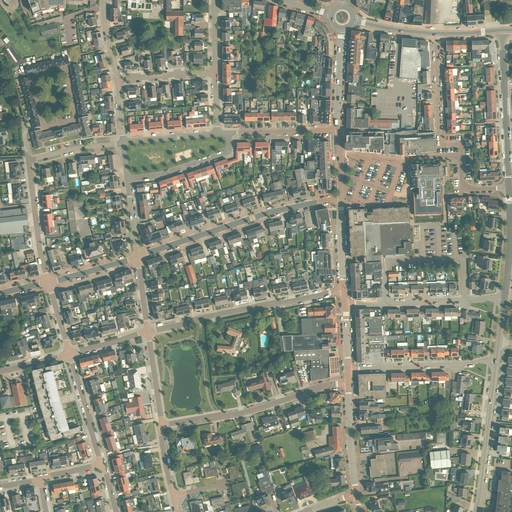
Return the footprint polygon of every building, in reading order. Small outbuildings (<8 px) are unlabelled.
[(28,0),(34,14),(35,14),(39,13),(44,11),(46,10),(48,10),(50,9),(52,9),(54,9),(56,9),(58,9),(60,8),(62,8),(65,9),(66,3),(65,0),(28,0)] [(65,0),(66,3),(69,3),(69,1),(84,2),(84,0),(90,1),(90,9),(96,7),(96,1),(97,1),(96,0),(65,0)] [(128,0),(128,2),(128,11),(131,11),(131,9),(151,10),(152,4),(145,3),(145,0),(128,0)] [(166,0),(167,22),(174,22),(174,36),(184,36),(184,29),(184,26),(184,22),(184,21),(184,16),(183,16),(183,11),(171,12),(171,2),(173,2),(172,0),(166,0)] [(239,18),(242,18),(241,0),(222,0),(222,4),(222,11),(223,11),(227,11),(228,14),(239,13),(239,18)] [(241,0),(242,18),(242,26),(242,29),(245,29),(245,26),(246,26),(246,17),(244,17),(244,14),(246,14),(246,13),(250,13),(250,5),(249,5),(248,0),(241,0)] [(365,0),(356,0),(357,4),(356,4),(358,8),(366,4),(365,0)] [(369,16),(370,11),(371,5),(370,5),(371,0),(367,0),(366,4),(358,8),(369,16)] [(422,26),(423,0),(420,0),(417,0),(415,0),(414,8),(413,24),(413,25),(422,26)] [(436,0),(431,0),(426,0),(425,24),(434,25),(435,20),(434,20),(436,0)] [(497,6),(511,4),(511,0),(483,0),(484,11),(491,10),(491,12),(498,11),(497,6)] [(265,3),(254,1),(253,6),(253,16),(258,17),(258,14),(263,14),(265,3)] [(393,10),(391,10),(393,4),(388,3),(384,21),(391,22),(393,14),(391,13),(393,13),(393,10)] [(111,9),(111,16),(119,16),(119,8),(122,8),(122,4),(115,4),(115,9),(111,9)] [(278,7),(270,6),(268,19),(264,18),(264,26),(265,26),(275,27),(278,7)] [(414,8),(404,7),(397,6),(394,23),(402,24),(403,16),(411,17),(410,24),(413,24),(414,8)] [(491,10),(484,11),(485,15),(478,15),(478,8),(475,8),(476,16),(477,26),(485,26),(485,23),(492,23),(491,12),(491,10)] [(286,10),(283,10),(280,9),(277,25),(282,26),(282,22),(285,22),(286,10)] [(477,26),(476,16),(473,16),(473,13),(466,13),(467,27),(477,26)] [(301,30),(305,16),(297,14),(295,22),(293,28),(293,29),(300,31),(301,30)] [(33,29),(63,21),(61,16),(31,25),(33,29)] [(111,22),(115,22),(115,25),(121,25),(121,23),(122,23),(122,16),(119,16),(111,16),(111,22)] [(91,27),(97,25),(96,17),(89,19),(91,27)] [(312,36),(317,20),(308,17),(305,27),(306,27),(304,34),(302,40),(302,41),(307,42),(307,41),(312,42),(311,46),(312,46),(312,38),(312,36)] [(222,29),(230,29),(230,22),(234,22),(234,18),(235,18),(224,18),(224,21),(222,21),(222,29)] [(323,35),(330,33),(325,26),(317,20),(312,36),(312,38),(312,46),(318,46),(318,41),(318,37),(323,35)] [(43,37),(58,33),(56,24),(40,28),(43,37)] [(191,26),(184,26),(184,29),(190,29),(191,31),(192,31),(192,37),(197,37),(203,37),(204,37),(204,34),(203,34),(203,31),(200,31),(200,28),(195,28),(195,26),(191,26)] [(118,41),(126,39),(125,35),(129,34),(128,29),(121,31),(121,33),(116,34),(118,41)] [(102,39),(100,32),(98,33),(97,30),(86,32),(88,41),(94,40),(102,39)] [(2,63),(7,61),(10,69),(26,63),(11,42),(8,37),(7,38),(3,32),(0,33),(0,49),(3,53),(0,53),(0,54),(1,60),(2,63)] [(365,41),(365,33),(353,32),(352,33),(351,40),(365,41)] [(226,45),(232,44),(231,40),(230,41),(230,33),(222,34),(222,41),(225,41),(226,45)] [(312,51),(312,54),(312,55),(317,55),(323,55),(324,43),(333,43),(330,33),(323,35),(318,37),(318,41),(318,46),(318,51),(315,51),(315,52),(312,51)] [(371,48),(372,33),(365,33),(365,41),(364,49),(363,57),(363,58),(376,60),(377,49),(371,48)] [(381,35),(380,45),(379,53),(382,53),(382,55),(380,55),(380,58),(385,58),(385,56),(388,56),(388,53),(389,53),(389,51),(390,43),(389,43),(390,35),(381,35)] [(101,46),(103,46),(102,39),(94,40),(96,50),(102,49),(101,46)] [(416,41),(416,40),(402,39),(399,79),(418,80),(418,68),(417,49),(417,41),(416,41)] [(351,48),(364,49),(365,41),(351,40),(351,48)] [(417,41),(417,49),(419,49),(419,50),(422,50),(422,52),(418,52),(417,49),(418,68),(420,68),(427,67),(430,67),(429,52),(427,52),(427,50),(428,42),(420,41),(417,41)] [(477,63),(482,63),(481,41),(472,42),(473,68),(477,68),(477,63)] [(482,63),(494,62),(493,45),(493,44),(489,41),(481,41),(482,63)] [(203,43),(198,43),(195,43),(194,43),(194,46),(195,46),(195,47),(190,47),(191,51),(195,50),(195,51),(199,51),(199,50),(203,50),(203,46),(203,44),(203,43)] [(323,55),(333,56),(333,43),(324,43),(323,55)] [(223,54),(231,54),(231,47),(232,47),(232,44),(226,45),(226,47),(222,47),(223,54)] [(123,55),(129,53),(128,50),(132,49),(131,45),(124,47),(124,48),(121,49),(123,55)] [(167,59),(166,48),(166,45),(161,46),(162,55),(160,55),(159,55),(156,56),(156,63),(158,63),(158,67),(162,67),(162,68),(164,67),(165,67),(164,59),(167,59)] [(350,56),(363,57),(364,49),(351,48),(350,56)] [(97,53),(98,56),(95,57),(96,63),(99,63),(107,61),(105,54),(102,55),(101,51),(97,53)] [(181,65),(180,56),(176,57),(176,51),(168,52),(169,61),(172,60),(173,66),(181,65)] [(323,55),(317,55),(312,55),(311,66),(319,67),(324,67),(332,68),(333,59),(323,59),(323,55)] [(62,58),(64,65),(70,64),(68,56),(62,58)] [(152,68),(152,63),(151,56),(147,57),(147,60),(144,61),(144,57),(140,57),(141,62),(141,64),(144,64),(145,69),(146,69),(148,69),(148,68),(152,68)] [(362,66),(363,58),(363,57),(350,56),(350,65),(362,66)] [(102,70),(108,68),(107,61),(99,63),(100,66),(93,68),(94,75),(102,73),(102,70)] [(231,71),(242,71),(242,62),(236,63),(236,68),(231,68),(231,71)] [(33,73),(31,65),(25,67),(27,74),(33,73)] [(362,76),(362,66),(350,65),(349,75),(362,76)] [(486,75),(494,75),(494,68),(493,68),(493,65),(487,65),(487,68),(486,68),(486,75)] [(331,75),(332,68),(324,67),(319,67),(318,78),(330,79),(330,74),(331,75)] [(423,72),(423,78),(430,78),(430,71),(427,72),(427,67),(420,68),(421,72),(423,72)] [(110,75),(103,76),(102,73),(94,75),(95,79),(102,78),(103,82),(107,82),(107,83),(111,82),(110,75)] [(348,86),(361,87),(362,76),(349,75),(348,86)] [(488,85),(489,85),(494,85),(493,82),(495,82),(494,75),(486,75),(483,76),(483,83),(488,82),(488,85)] [(21,79),(22,86),(30,84),(28,77),(21,79)] [(331,83),(330,83),(330,79),(318,78),(313,78),(313,81),(315,81),(315,82),(319,83),(319,85),(322,85),(322,89),(330,90),(331,83)] [(427,89),(427,84),(431,84),(430,78),(423,78),(423,84),(418,85),(418,90),(427,89)] [(197,88),(197,91),(207,91),(207,85),(205,85),(205,81),(200,81),(200,82),(195,82),(196,89),(197,88)] [(107,89),(112,88),(111,82),(107,83),(107,82),(103,82),(103,83),(99,83),(100,88),(100,91),(95,91),(95,94),(99,94),(105,93),(105,90),(108,90),(107,89)] [(22,86),(24,92),(31,90),(30,84),(22,86)] [(184,92),(184,88),(183,88),(182,84),(179,84),(178,84),(177,84),(176,84),(175,84),(176,93),(180,93),(180,96),(184,96),(184,92)] [(170,97),(169,85),(166,85),(165,85),(164,85),(163,86),(162,86),(163,88),(159,88),(160,94),(166,94),(167,98),(170,97)] [(150,93),(147,93),(147,98),(147,101),(151,101),(151,99),(157,98),(156,89),(155,86),(149,87),(150,93)] [(365,87),(361,87),(348,86),(348,94),(365,95),(365,87)] [(137,91),(139,90),(139,87),(132,88),(128,89),(129,95),(137,94),(137,91)] [(487,98),(495,98),(495,91),(494,91),(494,88),(487,88),(487,91),(486,91),(487,98)] [(330,90),(322,89),(315,89),(314,100),(330,101),(330,90)] [(431,93),(427,93),(427,89),(418,90),(418,94),(424,94),(424,100),(431,99),(431,93)] [(24,92),(25,98),(33,96),(31,90),(24,92)] [(113,96),(108,97),(106,97),(105,93),(99,94),(100,94),(100,98),(102,98),(102,101),(101,101),(101,104),(106,103),(106,104),(114,103),(113,96)] [(364,98),(365,95),(348,94),(347,102),(355,103),(355,97),(364,98)] [(200,106),(200,103),(205,103),(205,102),(208,102),(208,95),(200,95),(201,99),(197,99),(197,103),(194,103),(194,107),(200,106)] [(234,104),(238,104),(242,104),(242,95),(234,95),(234,104)] [(25,98),(27,104),(34,102),(33,96),(25,98)] [(330,106),(330,101),(314,100),(311,100),(311,105),(310,114),(310,117),(310,123),(316,123),(320,123),(329,124),(330,106)] [(142,101),(141,102),(137,102),(132,102),(132,103),(129,103),(129,107),(129,109),(130,109),(130,110),(136,109),(136,111),(141,111),(141,105),(142,105),(142,101)] [(424,112),(432,111),(432,105),(429,105),(428,101),(423,102),(423,106),(424,106),(424,112)] [(27,104),(29,110),(36,108),(34,102),(27,104)] [(107,110),(114,109),(114,103),(106,104),(106,106),(100,107),(101,115),(102,115),(108,114),(107,110)] [(30,116),(38,114),(36,108),(29,110),(30,116)] [(362,109),(352,109),(347,109),(347,128),(354,128),(368,129),(368,126),(392,127),(392,123),(398,123),(398,121),(370,120),(370,115),(369,115),(369,114),(362,114),(362,109)] [(486,123),(495,122),(495,119),(496,119),(496,112),(485,113),(485,119),(486,119),(486,123)] [(91,115),(92,115),(91,113),(87,114),(88,116),(78,118),(80,124),(82,132),(89,130),(89,128),(87,121),(92,120),(91,115)] [(210,121),(209,116),(209,113),(203,113),(203,117),(205,117),(205,119),(199,119),(200,127),(206,127),(206,122),(210,121)] [(30,116),(32,122),(39,120),(38,114),(30,116)] [(175,130),(174,121),(169,122),(169,114),(166,115),(167,125),(168,125),(168,130),(175,130)] [(240,124),(240,119),(240,114),(236,115),(236,118),(233,118),(232,118),(232,124),(240,124)] [(104,133),(103,125),(96,125),(95,115),(92,115),(91,115),(92,120),(93,127),(92,127),(93,130),(93,131),(97,131),(97,133),(104,133)] [(232,124),(232,118),(232,115),(224,115),(224,125),(232,124)] [(156,131),(155,123),(155,120),(150,121),(150,117),(148,117),(148,118),(147,119),(148,127),(149,127),(149,131),(156,131)] [(137,133),(137,125),(132,125),(131,118),(128,118),(129,129),(130,129),(131,134),(137,133)] [(41,126),(39,120),(32,122),(33,128),(41,126)] [(75,134),(82,132),(80,124),(73,126),(75,134)] [(489,135),(497,135),(496,128),(495,128),(495,125),(490,125),(490,128),(488,128),(489,135)] [(68,135),(75,134),(73,126),(66,128),(68,135)] [(65,137),(65,136),(68,135),(66,128),(62,129),(63,130),(57,131),(59,138),(65,137)] [(43,138),(43,136),(42,133),(41,130),(31,132),(33,141),(43,138)] [(55,132),(54,130),(55,132),(43,136),(43,138),(44,142),(56,138),(56,139),(59,138),(57,131),(55,132)] [(400,156),(405,155),(412,155),(411,132),(418,132),(418,130),(404,131),(401,131),(401,132),(396,132),(396,133),(385,133),(384,142),(384,150),(383,150),(383,153),(384,153),(383,155),(389,155),(393,155),(396,155),(396,156),(396,155),(400,155),(400,156)] [(381,153),(383,153),(383,150),(384,150),(384,142),(384,132),(349,132),(349,136),(346,136),(347,143),(347,145),(347,151),(352,151),(352,150),(354,150),(354,151),(359,151),(359,152),(362,152),(370,152),(370,153),(373,153),(376,153),(381,153)] [(418,133),(418,132),(411,132),(412,155),(415,155),(421,155),(421,154),(431,154),(436,154),(435,146),(435,138),(435,133),(418,133)] [(489,142),(497,142),(497,135),(489,135),(485,135),(485,139),(481,140),(482,143),(489,142)] [(42,142),(44,142),(43,138),(33,141),(35,149),(43,147),(42,142)] [(329,142),(322,142),(321,139),(307,139),(307,153),(308,152),(329,152),(329,142)] [(300,149),(300,146),(300,141),(294,141),(294,145),(292,145),(292,149),(293,149),(293,155),(292,155),(292,159),(297,158),(297,149),(300,149)] [(252,148),(250,148),(250,143),(244,143),(244,152),(248,152),(248,156),(251,156),(252,156),(252,148)] [(275,155),(282,155),(282,150),(281,143),(275,143),(275,149),(272,150),(272,157),(275,157),(275,155)] [(490,160),(492,159),(497,159),(497,156),(498,156),(497,149),(489,150),(489,157),(490,157),(490,160)] [(315,155),(315,161),(329,160),(329,152),(308,152),(308,155),(315,155)] [(109,163),(117,162),(116,155),(101,157),(102,157),(98,157),(98,164),(102,164),(102,160),(109,160),(109,163)] [(95,163),(95,161),(95,156),(88,157),(88,165),(92,164),(92,168),(96,167),(96,170),(99,169),(98,163),(95,163)] [(88,165),(88,157),(81,157),(81,165),(79,165),(79,169),(79,172),(83,172),(83,168),(84,168),(89,168),(88,165)] [(229,164),(239,161),(236,159),(228,162),(227,160),(221,162),(223,169),(229,167),(229,164)] [(304,166),(304,168),(305,171),(330,169),(329,160),(315,161),(304,162),(304,166)] [(20,164),(17,165),(17,161),(8,162),(10,173),(22,171),(21,167),(20,167),(20,164)] [(116,169),(118,169),(117,162),(109,163),(110,166),(105,167),(106,170),(99,171),(99,174),(116,172),(116,169)] [(219,170),(223,169),(221,162),(214,164),(219,178),(222,177),(219,170)] [(76,163),(69,164),(70,170),(74,170),(74,174),(77,174),(77,177),(80,177),(79,172),(79,169),(76,169),(76,163)] [(415,201),(414,201),(414,202),(414,215),(444,214),(442,180),(440,180),(440,178),(442,178),(442,177),(442,167),(441,164),(421,165),(411,165),(412,171),(411,171),(411,177),(412,177),(413,188),(415,188),(413,188),(413,190),(413,191),(414,192),(415,193),(415,201)] [(64,175),(64,174),(64,169),(63,169),(62,165),(56,166),(57,173),(56,173),(56,178),(61,177),(62,183),(60,183),(61,188),(68,187),(67,174),(64,175)] [(214,172),(213,170),(212,166),(206,168),(207,171),(206,171),(207,175),(208,175),(212,174),(214,181),(217,180),(215,173),(214,172)] [(487,181),(487,173),(480,173),(480,167),(479,167),(476,167),(477,180),(480,180),(480,181),(487,181)] [(202,177),(208,175),(207,175),(206,171),(207,171),(206,168),(199,170),(202,177)] [(307,182),(306,180),(304,168),(295,170),(297,180),(297,184),(300,197),(306,195),(305,187),(304,188),(303,183),(307,182)] [(51,178),(50,174),(50,169),(42,169),(43,178),(42,178),(43,183),(42,183),(43,187),(49,186),(48,182),(54,182),(53,177),(51,178)] [(330,178),(330,169),(305,171),(306,180),(330,178)] [(195,179),(202,177),(199,170),(193,172),(194,175),(195,175),(196,179),(195,179)] [(499,179),(498,173),(497,173),(494,173),(494,172),(491,172),(491,170),(487,170),(487,173),(487,181),(495,181),(495,180),(499,179)] [(21,176),(22,176),(22,171),(10,173),(11,184),(19,183),(19,179),(22,179),(21,176)] [(192,180),(195,179),(196,179),(195,175),(194,175),(193,172),(187,174),(192,188),(194,188),(192,180)] [(117,175),(112,176),(109,176),(109,174),(102,174),(103,180),(110,179),(110,183),(118,182),(117,175)] [(186,181),(184,175),(184,174),(178,176),(179,179),(178,180),(179,184),(184,182),(186,189),(189,188),(187,181),(186,181)] [(173,192),(176,191),(175,188),(174,185),(171,178),(164,180),(165,184),(167,183),(168,187),(171,186),(173,192)] [(297,184),(297,180),(291,181),(290,178),(286,179),(288,186),(291,185),(294,198),(295,198),(295,199),(297,198),(297,197),(300,197),(297,184)] [(318,190),(331,190),(331,178),(330,178),(306,180),(307,182),(308,187),(313,186),(313,185),(318,185),(318,190)] [(164,189),(168,187),(167,183),(165,184),(164,180),(159,182),(161,189),(160,190),(161,196),(163,196),(163,191),(165,191),(164,189)] [(284,198),(283,193),(281,181),(274,183),(277,199),(284,198)] [(107,190),(113,189),(118,188),(118,182),(110,183),(110,186),(106,186),(107,190)] [(22,185),(20,186),(19,183),(11,184),(13,194),(24,192),(24,188),(23,188),(22,185)] [(144,187),(147,186),(147,183),(140,184),(140,185),(137,186),(137,189),(137,191),(138,191),(138,192),(145,191),(144,187)] [(270,201),(277,199),(274,183),(271,184),(272,193),(269,193),(270,201)] [(270,201),(269,193),(266,194),(265,189),(262,189),(263,195),(259,195),(261,202),(264,201),(264,202),(270,201)] [(43,202),(51,201),(50,195),(52,195),(51,190),(43,192),(44,196),(43,196),(43,202)] [(251,198),(248,199),(251,206),(257,204),(252,191),(249,192),(250,195),(251,198)] [(24,197),(25,197),(24,192),(13,194),(14,204),(22,203),(22,200),(24,200),(24,197)] [(119,195),(115,196),(114,196),(113,192),(105,193),(100,194),(101,198),(106,197),(106,203),(120,201),(119,195)] [(230,202),(231,205),(233,212),(239,210),(238,207),(241,206),(237,195),(234,196),(235,200),(230,202)] [(478,203),(478,198),(471,198),(471,196),(466,197),(466,198),(456,198),(457,215),(458,215),(458,216),(460,215),(465,215),(464,212),(467,212),(467,203),(478,203)] [(245,200),(244,197),(241,198),(245,208),(251,206),(248,199),(245,200)] [(497,202),(491,201),(491,198),(482,197),(482,198),(478,198),(478,203),(488,205),(487,208),(496,209),(497,202)] [(453,216),(457,215),(456,198),(450,198),(447,198),(447,207),(448,207),(448,212),(453,212),(453,216)] [(109,210),(116,209),(121,208),(120,201),(106,203),(106,204),(108,203),(109,210)] [(233,212),(231,205),(230,202),(227,203),(224,204),(223,201),(220,202),(222,208),(225,207),(227,214),(233,212)] [(219,209),(222,208),(220,202),(215,203),(216,206),(215,207),(216,210),(213,211),(215,218),(221,216),(219,209)] [(212,207),(206,208),(206,209),(210,220),(215,218),(213,211),(212,207)] [(405,254),(411,254),(410,226),(409,207),(373,209),(373,210),(367,210),(367,219),(367,231),(349,232),(351,257),(356,257),(356,263),(365,263),(366,263),(372,263),(381,262),(381,255),(382,255),(405,254)] [(10,234),(25,232),(29,232),(28,225),(29,225),(28,215),(27,215),(26,208),(0,211),(0,235),(10,234)] [(327,209),(324,209),(323,209),(323,208),(322,208),(322,209),(321,209),(321,210),(315,211),(319,228),(321,228),(322,230),(317,230),(326,230),(326,227),(331,226),(327,209)] [(367,219),(367,210),(366,209),(348,210),(349,232),(367,231),(367,219)] [(198,224),(194,212),(193,210),(190,211),(192,218),(189,218),(192,226),(198,224)] [(142,219),(150,218),(149,215),(156,214),(161,214),(161,211),(151,212),(141,213),(142,219)] [(204,222),(201,214),(199,215),(197,211),(194,212),(198,224),(204,222)] [(302,220),(302,219),(301,214),(295,215),(297,223),(297,230),(300,230),(300,227),(306,225),(305,219),(302,220)] [(490,222),(489,228),(496,229),(496,228),(497,228),(497,225),(496,225),(497,219),(489,218),(489,215),(485,214),(479,214),(478,218),(486,219),(485,221),(490,222)] [(182,221),(181,221),(180,217),(177,218),(176,215),(174,216),(178,231),(184,228),(182,221)] [(294,230),(297,230),(297,223),(295,215),(289,217),(291,225),(295,224),(296,225),(294,226),(294,230)] [(175,232),(178,231),(174,216),(170,218),(170,217),(166,219),(169,226),(170,225),(171,228),(167,229),(168,233),(172,232),(174,232),(176,232),(175,232)] [(125,227),(125,221),(120,222),(119,219),(113,219),(113,223),(114,223),(114,225),(115,225),(116,229),(125,227)] [(284,232),(283,226),(282,221),(275,223),(278,233),(284,232)] [(277,233),(278,233),(275,223),(269,224),(271,236),(278,235),(277,233)] [(50,234),(51,237),(58,236),(57,226),(53,227),(46,228),(46,234),(50,234)] [(267,235),(265,236),(262,226),(254,229),(257,238),(264,236),(265,241),(268,241),(267,235)] [(122,234),(126,233),(125,227),(116,229),(111,229),(112,233),(114,233),(114,235),(117,235),(122,235),(122,234)] [(155,232),(154,229),(150,231),(149,228),(141,230),(143,236),(155,233),(155,232)] [(168,233),(167,229),(155,233),(155,232),(155,233),(143,236),(146,246),(154,243),(170,237),(168,233)] [(257,238),(254,229),(246,231),(249,239),(245,240),(248,247),(251,256),(255,255),(251,244),(258,242),(257,238)] [(330,240),(330,233),(327,234),(326,230),(317,230),(318,237),(321,236),(322,240),(330,240)] [(15,250),(22,250),(27,249),(26,238),(25,238),(25,237),(26,237),(26,235),(25,234),(25,232),(10,234),(11,240),(14,240),(15,250)] [(243,241),(242,238),(240,233),(234,236),(236,243),(240,242),(241,245),(243,245),(244,248),(248,247),(245,240),(243,241)] [(490,235),(485,234),(484,234),(483,237),(485,238),(485,240),(484,240),(483,250),(493,251),(493,247),(492,246),(493,242),(494,242),(489,241),(490,235)] [(236,243),(234,236),(227,238),(231,249),(234,248),(234,245),(236,245),(236,243)] [(125,242),(124,242),(124,241),(121,242),(120,239),(110,240),(111,246),(112,245),(112,249),(116,248),(117,253),(118,252),(119,253),(122,252),(127,250),(125,246),(126,245),(125,242)] [(224,250),(222,245),(221,240),(215,242),(217,249),(218,252),(224,250)] [(330,247),(330,240),(322,240),(322,241),(321,241),(321,244),(322,244),(322,251),(327,251),(327,247),(330,247)] [(106,254),(103,244),(96,246),(95,242),(89,244),(88,244),(89,248),(83,250),(85,256),(86,260),(89,259),(90,261),(103,257),(103,255),(106,254)] [(215,250),(217,249),(215,242),(209,244),(212,254),(216,253),(215,250)] [(206,257),(204,251),(202,246),(196,248),(200,259),(206,257)] [(65,253),(63,248),(63,247),(59,248),(48,251),(52,264),(54,272),(69,267),(65,256),(66,255),(65,253)] [(199,260),(200,259),(196,248),(190,250),(191,253),(188,254),(192,264),(192,265),(195,264),(194,261),(199,259),(199,260)] [(83,262),(81,254),(76,256),(76,254),(77,253),(76,250),(74,251),(77,264),(83,262)] [(71,266),(77,264),(74,251),(71,252),(72,254),(68,255),(71,266)] [(316,262),(320,262),(331,261),(331,255),(330,255),(330,251),(327,251),(322,251),(320,251),(315,251),(316,262)] [(32,277),(29,267),(29,264),(22,266),(20,266),(17,252),(13,254),(15,261),(19,280),(25,278),(32,277)] [(186,264),(185,261),(184,257),(183,257),(182,253),(176,255),(178,263),(182,261),(183,265),(186,264)] [(178,263),(176,255),(170,257),(171,261),(170,261),(171,265),(169,265),(172,274),(177,272),(174,264),(177,263),(178,263)] [(492,261),(488,261),(485,260),(485,257),(478,256),(477,264),(482,265),(481,269),(491,270),(492,261)] [(164,264),(163,261),(162,257),(155,259),(158,267),(159,270),(162,269),(165,268),(167,272),(170,271),(167,263),(164,264)] [(155,269),(158,267),(155,259),(147,261),(153,278),(156,277),(156,279),(162,278),(161,275),(158,277),(155,269)] [(6,274),(8,282),(12,281),(12,282),(19,280),(15,261),(12,262),(13,266),(11,267),(13,272),(6,274)] [(332,272),(331,269),(331,261),(320,262),(316,262),(315,262),(316,272),(313,273),(322,272),(329,272),(332,272)] [(374,272),(382,271),(381,262),(372,263),(356,263),(351,264),(351,276),(366,275),(374,275),(374,272)] [(197,281),(192,265),(192,264),(185,267),(191,284),(197,281)] [(29,267),(32,277),(40,275),(37,265),(29,267)] [(125,284),(133,282),(132,278),(133,278),(131,270),(121,273),(125,284)] [(381,277),(382,277),(382,271),(374,272),(374,275),(366,275),(351,276),(351,285),(354,285),(356,283),(362,283),(363,282),(381,282),(381,277)] [(308,289),(306,280),(309,280),(307,272),(304,273),(304,274),(302,274),(303,277),(298,278),(299,283),(301,290),(308,289)] [(332,283),(332,275),(332,272),(329,272),(322,272),(313,273),(314,281),(316,281),(316,283),(332,283)] [(122,288),(126,287),(125,284),(121,273),(119,274),(115,276),(117,283),(121,282),(122,288)] [(291,279),(290,273),(287,273),(288,275),(289,282),(292,281),(294,292),(301,290),(299,283),(295,283),(294,279),(292,279),(291,279)] [(477,274),(477,276),(476,280),(481,281),(480,284),(481,284),(480,289),(487,290),(487,289),(488,283),(489,283),(489,279),(481,278),(481,277),(480,277),(480,276),(480,274),(477,274)] [(286,282),(289,282),(288,275),(285,276),(285,279),(281,279),(278,279),(279,285),(281,292),(288,291),(286,282)] [(268,291),(267,283),(268,283),(266,276),(263,277),(264,281),(259,282),(258,282),(261,296),(268,295),(267,291),(268,291)] [(151,290),(159,289),(158,285),(164,284),(162,278),(156,279),(156,282),(150,283),(151,290)] [(112,286),(113,286),(111,279),(104,281),(107,292),(111,291),(111,294),(117,292),(115,287),(112,288),(112,286)] [(258,282),(259,282),(258,279),(253,281),(248,282),(250,290),(253,289),(255,298),(261,296),(258,282)] [(281,292),(279,285),(279,284),(277,284),(276,280),(271,281),(274,294),(281,292)] [(427,290),(427,282),(427,280),(423,280),(423,285),(417,285),(417,293),(424,293),(424,290),(427,290)] [(107,292),(104,281),(97,283),(100,296),(104,295),(103,293),(107,292)] [(456,285),(458,285),(458,281),(446,282),(446,290),(449,290),(449,293),(456,293),(456,285)] [(246,290),(250,290),(248,282),(243,283),(245,288),(242,289),(242,288),(239,289),(239,287),(239,288),(242,300),(248,299),(246,290)] [(368,289),(382,289),(381,282),(363,282),(362,283),(356,283),(354,285),(351,285),(352,291),(353,291),(368,290),(368,289)] [(411,291),(411,294),(417,293),(417,285),(412,285),(411,282),(408,282),(408,285),(408,291),(411,291)] [(430,293),(436,293),(436,282),(427,282),(427,290),(430,290),(430,293)] [(443,290),(446,290),(446,282),(436,282),(436,293),(443,293),(443,290)] [(392,294),(398,294),(398,283),(394,283),(394,286),(389,286),(389,291),(392,291),(392,294)] [(408,291),(408,285),(398,286),(398,283),(398,294),(405,294),(405,291),(408,291)] [(93,292),(94,292),(91,284),(85,286),(87,294),(91,292),(92,296),(94,296),(93,292)] [(87,294),(85,286),(79,288),(83,302),(89,300),(87,294)] [(220,297),(221,297),(220,294),(214,295),(212,287),(209,288),(211,299),(214,299),(216,306),(222,304),(220,297)] [(235,302),(242,300),(239,288),(229,290),(230,296),(233,295),(233,298),(234,298),(235,302)] [(220,294),(221,297),(220,297),(222,304),(228,303),(227,296),(230,296),(229,290),(229,289),(226,290),(226,292),(220,293),(220,294)] [(382,297),(382,292),(382,289),(368,289),(368,290),(353,291),(353,299),(382,297)] [(72,298),(71,295),(69,290),(59,294),(63,308),(69,307),(69,308),(80,305),(79,303),(70,306),(69,300),(71,299),(70,299),(72,298)] [(153,301),(159,301),(159,297),(164,296),(163,290),(157,291),(158,294),(152,295),(153,301)] [(209,307),(207,299),(202,300),(202,298),(204,297),(202,291),(199,292),(203,308),(209,307)] [(203,308),(199,292),(197,292),(196,292),(198,299),(199,298),(200,300),(192,302),(192,305),(195,304),(196,310),(203,308)] [(39,293),(26,296),(28,305),(30,304),(31,307),(36,306),(34,299),(40,298),(39,293)] [(21,298),(23,310),(29,309),(28,305),(26,296),(21,298)] [(130,300),(125,300),(124,297),(118,298),(119,302),(119,305),(126,304),(127,308),(135,307),(134,300),(130,301),(130,300)] [(191,313),(189,306),(192,305),(192,302),(191,297),(188,298),(188,301),(185,301),(185,303),(182,304),(184,314),(191,313)] [(17,306),(17,304),(16,299),(0,302),(0,304),(4,321),(14,319),(12,308),(17,306)] [(184,314),(182,304),(179,305),(178,303),(176,303),(175,302),(172,302),(174,310),(176,310),(178,316),(184,314)] [(73,317),(77,315),(74,308),(80,306),(80,305),(69,308),(70,311),(64,312),(66,319),(73,317)] [(369,309),(355,310),(356,318),(381,317),(381,309),(369,309)] [(408,318),(413,318),(413,309),(406,310),(406,313),(403,313),(403,320),(403,323),(404,323),(404,330),(408,330),(408,318)] [(423,312),(419,312),(419,309),(413,309),(413,318),(423,317),(423,320),(423,312)] [(429,318),(432,318),(432,309),(425,309),(425,312),(423,312),(423,320),(426,320),(426,317),(429,317),(429,318)] [(441,312),(438,312),(438,309),(432,309),(432,318),(432,320),(433,320),(433,321),(436,321),(436,320),(436,317),(441,317),(441,312)] [(445,317),(451,316),(451,309),(444,309),(444,312),(441,312),(441,317),(441,318),(442,318),(442,320),(445,320),(445,317)] [(167,310),(154,313),(155,319),(165,317),(165,314),(168,313),(167,310)] [(385,318),(394,318),(394,310),(387,310),(387,313),(384,313),(385,318)] [(403,320),(403,313),(400,313),(400,310),(394,310),(394,318),(394,320),(403,320)] [(478,321),(479,320),(479,318),(480,319),(480,314),(475,313),(475,312),(471,312),(471,313),(468,312),(468,311),(463,311),(464,318),(464,319),(469,319),(469,318),(477,319),(477,321),(476,321),(475,326),(474,326),(473,333),(474,333),(474,334),(483,335),(483,329),(483,327),(484,322),(478,321)] [(120,323),(122,323),(123,328),(129,326),(128,318),(135,316),(134,312),(126,314),(126,313),(117,315),(120,323)] [(49,321),(48,316),(47,315),(40,317),(37,318),(39,324),(43,323),(49,321)] [(68,325),(79,322),(78,319),(74,320),(73,317),(77,316),(77,315),(73,317),(66,319),(68,325)] [(365,328),(385,327),(385,326),(382,326),(381,317),(356,318),(356,328),(365,328)] [(336,333),(335,318),(327,318),(311,319),(301,319),(302,335),(312,334),(336,333)] [(107,320),(109,326),(111,333),(117,331),(114,319),(107,320)] [(102,327),(104,335),(111,333),(109,326),(107,320),(101,322),(102,327)] [(41,331),(48,329),(51,328),(49,321),(43,323),(44,326),(40,327),(41,331)] [(100,336),(98,331),(97,324),(92,325),(93,329),(91,330),(90,328),(93,337),(100,336)] [(93,337),(90,328),(87,329),(86,327),(83,328),(83,326),(80,327),(82,333),(84,332),(86,339),(93,337)] [(356,337),(385,335),(385,327),(365,328),(356,328),(356,337)] [(243,338),(240,337),(242,333),(229,328),(227,333),(235,337),(231,347),(218,346),(217,351),(235,353),(236,349),(239,350),(240,346),(241,343),(243,338)] [(81,340),(80,333),(78,333),(77,330),(71,332),(72,336),(73,336),(74,342),(81,340)] [(312,334),(302,335),(279,336),(282,351),(294,351),(329,349),(336,349),(336,333),(312,334)] [(39,334),(36,335),(37,340),(34,340),(34,341),(30,342),(33,352),(40,350),(38,344),(41,343),(40,340),(41,340),(39,334)] [(356,337),(357,345),(378,344),(384,344),(387,344),(387,343),(387,340),(387,336),(385,336),(385,335),(356,337)] [(44,341),(46,349),(53,347),(52,342),(53,341),(52,337),(45,338),(46,341),(44,341)] [(26,354),(25,349),(24,345),(28,344),(26,338),(23,339),(23,340),(17,342),(18,346),(16,347),(18,356),(26,354)] [(424,357),(424,356),(428,356),(427,349),(427,347),(427,341),(424,341),(424,346),(417,346),(417,349),(417,358),(424,357)] [(479,343),(470,342),(468,342),(466,342),(466,345),(474,346),(473,353),(480,354),(481,346),(478,345),(479,343)] [(357,345),(357,353),(373,352),(381,352),(384,352),(384,344),(378,344),(357,345)] [(404,356),(407,356),(407,347),(397,347),(397,350),(398,358),(404,358),(404,356)] [(417,358),(417,349),(408,350),(407,347),(407,356),(411,356),(411,358),(417,358)] [(444,355),(448,355),(448,348),(437,349),(437,357),(444,357),(444,355)] [(458,357),(458,352),(458,348),(451,348),(448,348),(448,355),(451,355),(451,357),(458,357)] [(329,359),(329,349),(294,351),(296,361),(311,360),(312,369),(310,369),(311,381),(330,378),(330,375),(329,359)] [(437,357),(437,349),(427,349),(428,356),(431,355),(431,357),(437,357)] [(128,364),(132,363),(136,363),(135,354),(126,355),(126,351),(127,350),(119,351),(120,358),(124,357),(125,364),(128,364)] [(391,358),(398,358),(397,350),(387,350),(387,358),(391,358)] [(117,359),(116,356),(115,351),(108,353),(110,360),(111,360),(117,359)] [(381,362),(381,357),(381,352),(373,352),(357,353),(358,363),(381,362)] [(111,364),(111,360),(110,360),(108,353),(102,354),(104,362),(107,361),(110,373),(113,372),(113,368),(111,364)] [(100,363),(99,360),(98,355),(92,357),(93,364),(100,363)] [(87,366),(93,364),(92,357),(85,358),(87,366)] [(81,367),(87,366),(85,358),(79,360),(81,367)] [(339,358),(329,359),(330,375),(340,375),(339,358)] [(60,401),(56,383),(53,371),(63,369),(62,363),(32,371),(33,376),(41,406),(52,441),(62,438),(61,433),(63,432),(65,437),(81,432),(79,427),(69,430),(60,401)] [(128,369),(121,370),(122,374),(128,373),(130,381),(125,382),(126,388),(131,388),(131,391),(140,389),(140,386),(138,374),(137,371),(129,372),(128,369)] [(296,381),(295,377),(293,371),(286,373),(288,382),(291,381),(291,383),(296,381)] [(270,382),(269,381),(267,372),(259,374),(260,379),(247,383),(249,391),(263,387),(264,391),(270,389),(269,382),(270,382)] [(429,381),(439,381),(439,372),(431,373),(431,375),(428,375),(428,381),(429,381)] [(449,380),(449,375),(446,375),(445,372),(439,372),(439,381),(439,383),(445,383),(445,389),(446,389),(446,391),(451,391),(450,389),(451,389),(451,380),(449,380)] [(281,384),(288,382),(286,373),(279,376),(281,384)] [(408,376),(405,376),(405,373),(398,374),(398,382),(404,382),(404,387),(408,387),(408,376)] [(408,382),(418,382),(418,373),(411,373),(411,376),(408,376),(408,387),(409,387),(408,382)] [(428,381),(428,375),(425,376),(425,373),(418,373),(418,382),(419,382),(425,381),(428,381)] [(386,398),(386,379),(386,374),(376,374),(358,375),(359,397),(368,396),(369,399),(380,398),(385,398),(386,398)] [(388,382),(398,382),(398,374),(391,374),(391,376),(388,377),(388,382)] [(469,385),(469,380),(465,379),(466,376),(458,375),(457,381),(452,381),(452,389),(456,389),(456,393),(463,394),(464,385),(469,385)] [(89,389),(97,386),(96,384),(95,384),(95,383),(99,382),(98,378),(87,382),(89,389)] [(240,393),(238,388),(236,379),(230,381),(231,382),(218,385),(220,392),(233,389),(234,395),(240,393)] [(12,407),(16,406),(26,404),(21,383),(12,385),(14,396),(10,397),(10,396),(0,397),(3,409),(12,407)] [(98,395),(102,394),(105,393),(104,391),(102,391),(100,385),(97,386),(89,389),(91,395),(97,393),(98,395)] [(330,403),(334,403),(339,402),(339,395),(335,395),(334,393),(320,394),(320,400),(325,400),(325,398),(330,398),(330,403)] [(96,407),(104,404),(102,398),(103,397),(102,394),(98,395),(96,396),(97,399),(94,400),(96,407)] [(462,401),(472,403),(472,399),(473,399),(473,394),(466,394),(463,394),(462,401)] [(126,409),(143,406),(142,397),(131,398),(132,401),(132,402),(125,403),(126,409)] [(511,400),(510,400),(504,399),(503,399),(502,405),(504,405),(503,410),(509,410),(510,404),(511,404),(511,400)] [(462,401),(461,410),(471,411),(472,406),(471,406),(472,403),(462,401)] [(108,413),(115,411),(114,407),(106,410),(104,404),(96,407),(98,413),(101,412),(102,416),(108,414),(108,413)] [(136,416),(144,415),(143,406),(126,409),(127,414),(135,412),(136,416)] [(306,415),(304,410),(303,406),(294,408),(295,411),(297,418),(298,418),(306,415)] [(332,417),(335,417),(340,417),(340,410),(337,410),(337,406),(331,406),(331,407),(325,408),(326,413),(331,413),(332,417)] [(511,410),(509,410),(503,410),(502,409),(501,416),(502,416),(502,420),(508,421),(508,415),(511,415),(511,410)] [(297,418),(295,411),(288,413),(292,427),(300,424),(298,418),(297,418)] [(377,419),(381,418),(381,415),(381,414),(377,414),(377,415),(370,415),(370,417),(368,417),(368,411),(359,412),(359,413),(359,414),(359,415),(359,416),(359,417),(360,417),(360,420),(377,419)] [(102,426),(110,423),(108,417),(109,416),(108,414),(102,416),(102,418),(100,419),(102,426)] [(313,424),(322,423),(322,415),(316,416),(316,418),(312,419),(313,424)] [(279,424),(278,421),(276,416),(271,417),(270,416),(262,419),(265,429),(266,431),(270,430),(271,428),(273,427),(273,426),(279,424)] [(475,423),(464,422),(464,419),(458,418),(457,423),(463,423),(462,428),(466,428),(466,430),(467,431),(469,432),(469,431),(474,431),(475,423)] [(254,430),(253,427),(251,422),(241,426),(243,430),(231,434),(232,436),(231,436),(232,438),(232,437),(233,440),(245,436),(247,444),(255,441),(251,431),(254,430)] [(108,434),(115,432),(118,431),(116,428),(112,429),(110,423),(102,426),(104,433),(107,431),(108,434)] [(146,434),(144,423),(134,426),(136,435),(143,434),(143,435),(146,434)] [(361,427),(362,434),(378,433),(378,432),(382,431),(382,426),(378,426),(378,425),(361,427)] [(334,453),(342,451),(341,426),(332,427),(333,437),(329,437),(329,447),(314,451),(316,458),(321,457),(324,456),(330,455),(334,454),(334,453)] [(508,438),(509,429),(500,428),(499,433),(502,434),(502,437),(508,438)] [(304,433),(306,442),(317,439),(315,430),(308,431),(304,433)] [(109,437),(106,438),(108,445),(118,442),(115,432),(108,434),(109,437)] [(398,441),(426,438),(425,432),(397,435),(398,441)] [(463,435),(464,433),(458,432),(457,436),(459,436),(459,437),(463,437),(461,446),(470,447),(471,440),(473,440),(473,436),(465,435),(463,435)] [(138,444),(149,442),(147,433),(146,434),(143,435),(143,434),(136,435),(138,444)] [(215,438),(212,438),(211,434),(203,435),(205,446),(223,443),(221,436),(215,437),(215,438)] [(508,438),(502,437),(498,436),(498,442),(501,443),(501,446),(507,446),(508,438)] [(78,452),(88,449),(86,442),(83,443),(81,437),(71,440),(67,441),(68,448),(76,445),(78,452)] [(194,449),(193,439),(190,437),(183,439),(183,437),(176,438),(177,446),(182,445),(183,449),(184,450),(186,447),(189,449),(194,449)] [(372,446),(373,452),(399,450),(398,443),(394,443),(393,437),(368,440),(369,446),(372,446)] [(120,452),(120,451),(119,449),(118,449),(116,443),(118,442),(108,445),(110,452),(114,451),(114,453),(120,452)] [(264,457),(261,444),(253,447),(257,459),(264,457)] [(507,446),(501,446),(497,445),(497,451),(500,452),(499,455),(506,456),(507,446)] [(46,468),(45,461),(48,460),(46,448),(42,448),(43,454),(40,454),(41,461),(37,461),(38,469),(46,468)] [(285,456),(283,448),(277,450),(278,453),(279,458),(285,456)] [(80,459),(81,458),(82,461),(88,459),(87,457),(90,455),(88,449),(78,452),(80,459)] [(471,454),(462,453),(461,457),(450,458),(449,450),(429,452),(431,469),(440,468),(449,467),(451,467),(451,465),(461,464),(460,464),(469,466),(469,465),(470,458),(471,454)] [(151,461),(152,461),(151,453),(142,455),(145,469),(153,467),(151,461)] [(412,461),(411,460),(411,453),(399,454),(399,462),(412,461)] [(59,457),(59,454),(49,456),(50,463),(53,463),(54,467),(61,466),(59,457)] [(70,460),(69,455),(69,454),(66,455),(66,456),(59,457),(61,466),(68,464),(67,461),(70,460)] [(124,457),(122,457),(121,454),(115,456),(116,458),(112,459),(114,466),(124,464),(125,464),(124,457)] [(38,469),(37,461),(34,462),(33,455),(26,457),(27,464),(30,463),(31,471),(38,469)] [(372,476),(387,475),(386,473),(387,473),(386,464),(385,464),(385,458),(383,458),(383,455),(376,456),(376,459),(371,459),(372,469),(370,469),(370,473),(372,473),(372,476)] [(24,464),(27,464),(26,457),(19,458),(20,464),(16,465),(18,473),(26,472),(24,464)] [(342,458),(335,459),(335,467),(332,467),(331,467),(331,469),(343,468),(342,458)] [(18,473),(16,465),(13,466),(12,459),(5,460),(6,468),(9,467),(10,475),(18,473)] [(217,472),(216,467),(219,467),(217,460),(215,461),(210,462),(211,468),(205,469),(207,477),(215,475),(215,472),(217,472)] [(124,464),(114,466),(116,473),(120,472),(120,475),(130,472),(135,471),(134,469),(131,470),(131,469),(126,470),(124,464)] [(233,478),(239,477),(236,466),(228,468),(230,477),(233,476),(234,478),(233,478)] [(469,473),(464,473),(458,472),(459,468),(451,467),(450,474),(455,475),(454,481),(454,482),(459,482),(459,483),(467,484),(467,483),(468,483),(469,480),(468,480),(468,474),(469,474),(469,473)] [(272,484),(270,475),(268,471),(263,473),(264,477),(258,479),(259,482),(258,482),(260,488),(261,488),(261,490),(263,495),(259,496),(256,497),(259,506),(269,502),(269,501),(270,501),(266,490),(269,489),(271,492),(274,491),(272,486),(271,486),(271,484),(272,484)] [(511,472),(502,471),(501,478),(505,479),(504,481),(499,480),(497,491),(498,491),(495,511),(497,511),(496,511),(511,511),(511,509),(511,472)] [(121,478),(117,479),(119,486),(127,483),(127,484),(130,483),(129,477),(129,476),(131,476),(130,472),(120,475),(121,478)] [(199,482),(198,477),(193,478),(192,472),(184,474),(186,485),(199,482)] [(325,476),(325,482),(326,487),(345,485),(344,475),(336,476),(336,479),(329,480),(329,475),(325,476)] [(97,478),(93,479),(93,476),(87,477),(88,480),(89,480),(91,487),(99,485),(97,478)] [(154,479),(148,480),(147,477),(137,479),(139,490),(140,494),(140,491),(143,491),(142,487),(149,486),(151,491),(159,489),(157,481),(154,482),(153,479),(154,479)] [(311,496),(311,495),(309,491),(313,490),(310,480),(305,482),(306,484),(295,488),(300,500),(311,496)] [(78,490),(77,485),(75,485),(74,481),(67,482),(68,491),(75,490),(76,491),(78,491),(78,490)] [(62,492),(68,491),(67,482),(60,484),(62,492)] [(235,496),(239,495),(239,498),(244,497),(242,489),(247,488),(246,482),(232,485),(235,496)] [(129,490),(127,484),(127,483),(119,486),(121,493),(123,492),(124,495),(131,493),(130,490),(129,490)] [(379,495),(389,494),(402,492),(401,492),(404,491),(403,488),(401,488),(401,487),(388,488),(388,484),(375,485),(374,483),(366,484),(366,485),(366,486),(366,487),(367,488),(368,488),(368,492),(372,491),(372,492),(374,492),(374,491),(378,491),(378,495),(379,495)] [(55,493),(62,492),(60,484),(53,485),(54,489),(51,489),(52,494),(55,494),(55,493)] [(289,498),(288,497),(294,494),(291,484),(283,487),(284,492),(279,494),(280,496),(281,501),(282,500),(283,501),(286,500),(285,499),(289,498)] [(97,493),(101,492),(99,485),(91,487),(92,494),(91,494),(92,498),(92,499),(93,499),(95,498),(98,498),(97,493)] [(32,501),(36,500),(34,488),(26,490),(27,498),(29,498),(29,499),(31,498),(32,501)] [(466,497),(467,489),(459,488),(454,488),(454,492),(458,493),(458,496),(459,496),(458,497),(460,498),(460,496),(466,497)] [(26,495),(24,496),(23,496),(24,497),(20,498),(19,495),(13,496),(14,503),(18,503),(19,508),(22,507),(28,506),(26,495)] [(159,497),(154,498),(153,495),(141,497),(142,500),(147,499),(147,500),(151,499),(153,510),(161,508),(159,501),(160,501),(159,497)] [(11,510),(10,506),(9,501),(8,501),(7,498),(0,500),(2,507),(3,507),(6,506),(6,507),(7,510),(11,510)] [(93,499),(92,499),(86,500),(87,505),(92,504),(93,508),(97,508),(104,506),(102,499),(95,501),(95,498),(93,499)] [(227,503),(224,504),(223,500),(221,501),(220,498),(212,500),(214,508),(225,505),(226,510),(229,510),(227,503)] [(456,505),(458,501),(452,498),(450,501),(455,503),(453,508),(455,509),(453,511),(461,511),(463,509),(456,505)] [(124,508),(133,506),(133,505),(135,505),(134,499),(130,500),(130,499),(123,501),(124,508)] [(371,511),(379,510),(378,500),(372,501),(373,504),(370,505),(371,511)] [(200,511),(199,506),(198,501),(193,502),(194,504),(191,505),(192,511),(203,511),(203,510),(200,511)]
